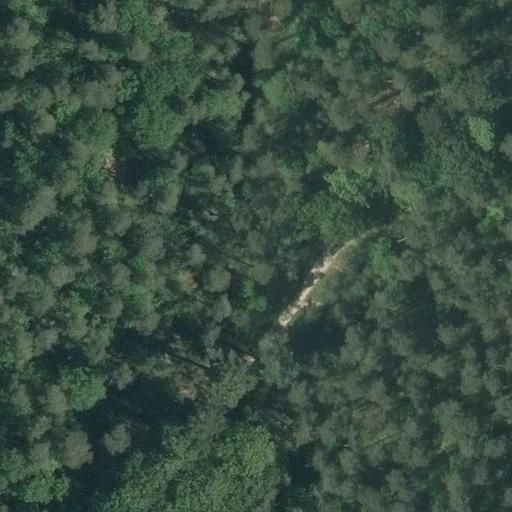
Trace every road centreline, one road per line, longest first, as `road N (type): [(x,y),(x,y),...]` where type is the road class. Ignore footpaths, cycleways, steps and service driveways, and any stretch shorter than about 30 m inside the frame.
road 1 (track): [(301,298),(358,220),(416,161),(511,94)]
road 2 (track): [(301,298),(176,459),(148,511)]
